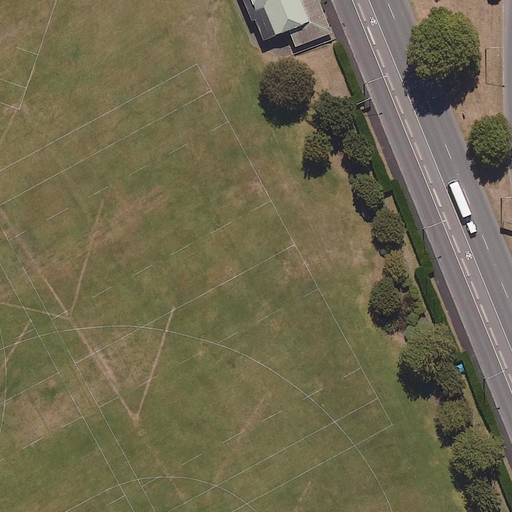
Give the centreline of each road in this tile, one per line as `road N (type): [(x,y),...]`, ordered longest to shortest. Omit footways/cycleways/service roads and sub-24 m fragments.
road 1 (trunk): [(511,414),(341,0)]
road 2 (trunk): [(511,307),(387,0)]
